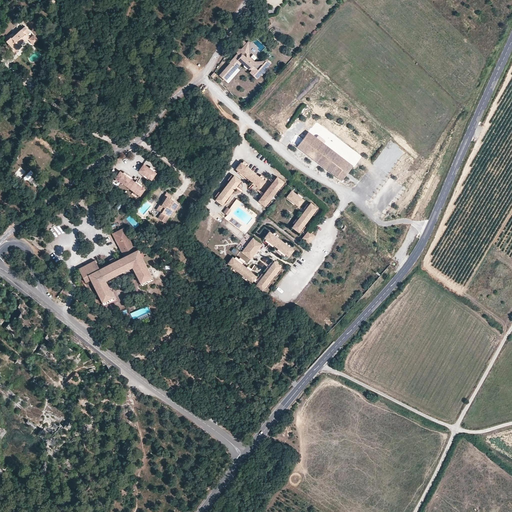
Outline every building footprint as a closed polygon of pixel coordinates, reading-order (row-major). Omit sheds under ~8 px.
[(264,0),(264,1),(272,10),(284,0),(264,0)] [(28,38),(25,35),(27,33),(29,31),(25,26),(21,29),(20,29),(11,38),(10,37),(6,40),(9,44),(15,50),(19,46),(18,45),(20,43),(24,40),(25,41),(28,38)] [(38,39),(33,35),(29,39),(33,44),(38,39)] [(249,57),(249,41),(248,41),(246,43),(244,46),(241,49),(246,53),(247,58),(254,64),(263,64),(266,61),(270,64),(271,62),(265,57),(262,61),(254,61),(249,57)] [(10,57),(22,46),(21,45),(20,43),(18,45),(19,46),(15,50),(9,44),(8,45),(12,50),(8,54),(10,57)] [(254,64),(247,58),(246,53),(241,49),(240,49),(240,52),(238,54),(237,53),(229,62),(230,63),(219,75),(225,81),(242,63),(249,69),(250,69),(252,70),(249,73),(257,79),(260,75),(262,76),(267,69),(266,68),(270,64),(266,61),(263,64),(254,64)] [(338,147),(335,145),(340,137),(347,142),(351,137),(341,129),(329,145),(335,150),(338,147)] [(348,162),(324,143),(316,137),(308,132),(297,147),(337,177),(340,172),(341,173),(343,173),(346,169),(346,168),(345,166),(348,162)] [(50,145),(47,149),(56,156),(59,152),(50,145)] [(264,180),(259,176),(247,166),(242,163),(241,162),(236,169),(238,170),(241,173),(253,182),(257,186),(260,188),(265,181),(264,180)] [(341,181),(353,166),(348,162),(345,166),(346,168),(346,169),(343,173),(341,173),(340,172),(337,177),(341,181)] [(156,173),(143,164),(138,171),(151,180),(156,173)] [(15,173),(21,177),(26,171),(20,166),(15,173)] [(35,188),(42,181),(31,169),(24,175),(35,188)] [(145,189),(120,171),(115,178),(116,178),(122,183),(133,191),(139,195),(140,196),(145,189)] [(226,199),(235,187),(239,183),(241,180),(234,175),(233,176),(229,181),(220,193),(216,198),(215,199),(222,205),(224,202),(226,199)] [(270,200),(279,188),(283,183),(284,182),(277,176),(275,178),(272,182),(264,193),(260,198),(258,201),(265,206),(266,205),(270,200)] [(303,199),(297,194),(291,190),(286,197),(292,201),(296,204),(298,206),(304,200),(303,199)] [(175,210),(179,204),(171,199),(172,196),(166,192),(162,199),(163,200),(164,200),(161,205),(160,204),(157,208),(162,211),(158,218),(165,223),(174,210),(175,210)] [(312,214),(316,209),(317,208),(311,202),(309,204),(303,212),(297,220),(294,224),(292,227),(299,232),(299,231),(304,225),(312,214)] [(105,280),(132,267),(142,285),(153,279),(138,249),(135,250),(124,228),(112,233),(124,256),(115,261),(111,263),(99,269),(95,260),(78,269),(85,282),(90,280),(104,305),(115,299),(105,280)] [(310,242),(315,236),(308,230),(302,238),(304,240),(307,240),(310,242)] [(291,247),(285,243),(278,238),(273,233),(269,231),(264,237),(266,239),(275,246),(278,248),(287,255),(288,256),(294,250),(291,247)] [(251,259),(262,245),(253,237),(241,252),(251,259)] [(275,246),(266,239),(265,240),(274,247),(275,246)] [(287,255),(278,248),(277,250),(285,257),(287,255)] [(257,275),(255,274),(246,267),(243,265),(234,258),(233,256),(227,263),(231,266),(236,270),(243,275),(248,279),(252,282),(253,280),(255,278),(257,275)] [(244,263),(236,256),(234,258),(243,265),(244,263)] [(274,275),(279,269),(281,266),(274,261),(273,262),(266,271),(264,275),(257,283),(255,285),(262,290),(265,287),(269,281),(274,275)] [(266,271),(273,262),(271,261),(264,270),(266,271)] [(256,272),(248,265),(246,267),(255,274),(256,272)] [(257,283),(264,275),(262,273),(257,280),(255,278),(253,280),(257,283)] [(327,315),(323,319),(329,325),(333,321),(327,315)] [(72,373),(66,380),(73,385),(78,377),(72,373)]
